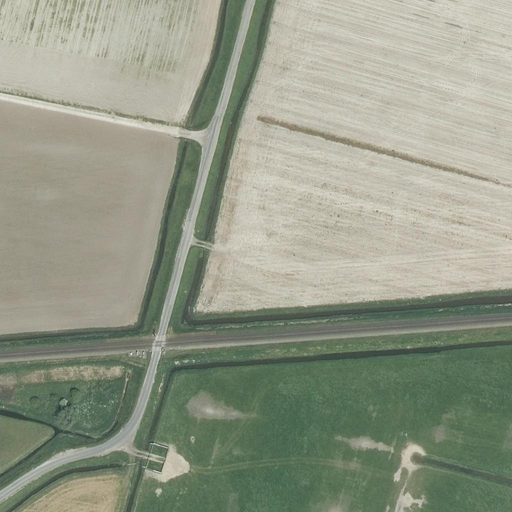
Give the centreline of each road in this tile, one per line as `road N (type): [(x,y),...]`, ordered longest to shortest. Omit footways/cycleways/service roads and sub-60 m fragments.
road 1 (unclassified): [(0,498),(41,469),(114,443),(135,421),(250,0)]
road 2 (track): [(212,140),(0,97)]
